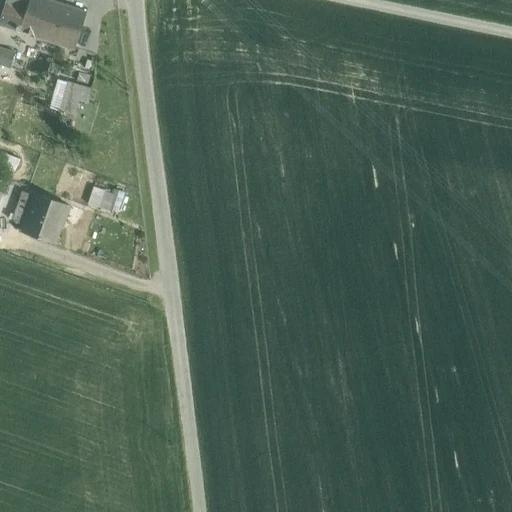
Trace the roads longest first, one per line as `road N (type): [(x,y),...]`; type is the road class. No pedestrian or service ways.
road 1 (unclassified): [(197,511),(132,0)]
road 2 (unclassified): [(352,0),(511,32)]
